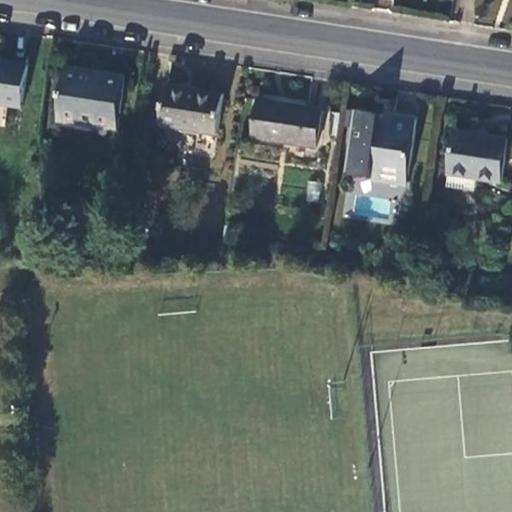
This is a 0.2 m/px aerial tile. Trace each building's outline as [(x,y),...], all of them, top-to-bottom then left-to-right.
[(0,103),(23,107),(29,63),(0,58),(0,103)] [(59,119),(82,122),(84,115),(120,121),(127,78),(68,69),(59,119)] [(161,124),(217,132),(224,93),(168,86),(161,124)] [(253,137),(317,147),(323,111),(323,108),(259,99),(253,137)] [(349,174),(355,175),(409,183),(417,119),(393,115),(391,121),(381,120),(382,114),(358,110),(349,174)] [(84,115),(82,122),(119,128),(120,121),(84,115)] [(457,129),(451,173),(477,178),(501,181),(508,137),(457,129)] [(477,178),(451,173),(449,186),(474,191),(477,178)] [(409,183),(355,175),(353,188),(372,191),(373,188),(406,194),(409,183)]
